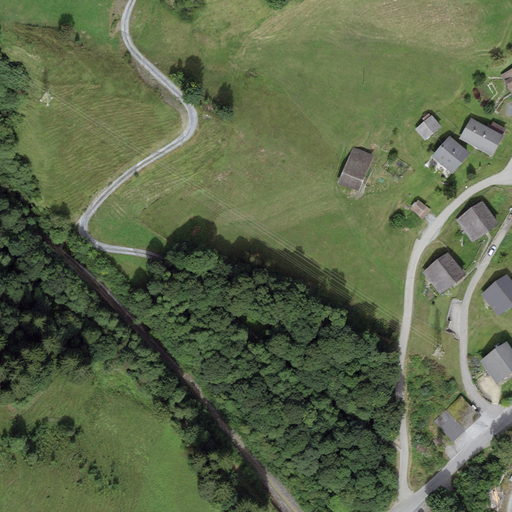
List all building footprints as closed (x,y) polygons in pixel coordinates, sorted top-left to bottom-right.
[(511,68),(501,75),(511,94),(511,68)] [(432,115),(415,129),(425,141),(442,127),(432,115)] [(487,126),(471,117),(460,138),(492,156),(506,129),(493,122),(491,125),(488,123),(487,126)] [(470,153),(450,136),(432,156),(453,174),(470,153)] [(374,156),(353,147),(338,183),(359,192),(374,156)] [(418,200),(410,210),(423,220),(431,210),(418,200)] [(483,201),(455,221),(472,244),(500,225),(483,201)] [(449,253),(423,272),(440,295),(466,275),(449,253)] [(511,280),(508,274),(481,294),(498,317),(511,306),(511,280)] [(511,349),(507,342),(480,361),(496,384),(511,373),(511,349)] [(453,442),(481,416),(461,396),(434,422),(453,442)]
